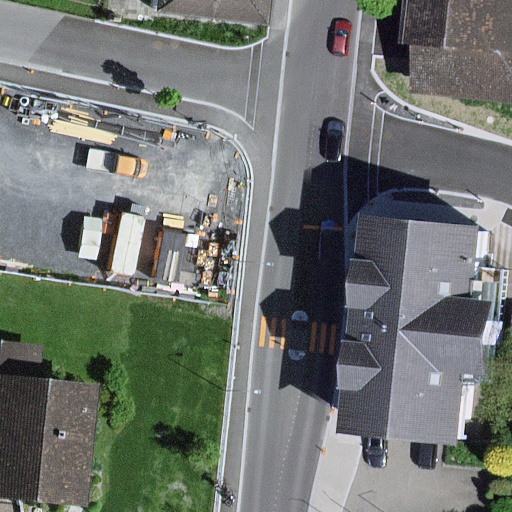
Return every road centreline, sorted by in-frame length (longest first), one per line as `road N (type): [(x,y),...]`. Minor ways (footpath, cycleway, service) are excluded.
road 1 (secondary): [(274,511),(325,102)]
road 2 (unclassified): [(0,24),(325,102)]
road 3 (residential): [(325,102),(511,174)]
